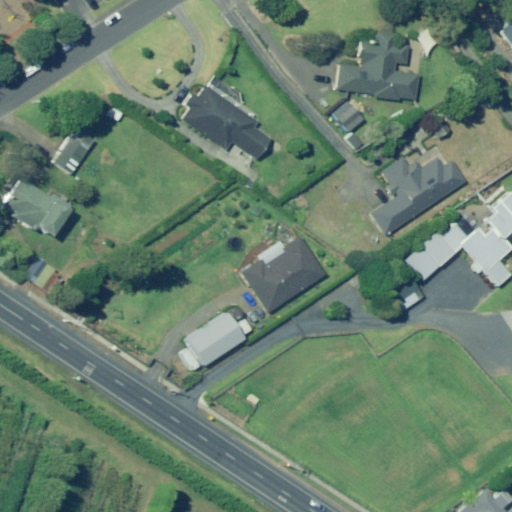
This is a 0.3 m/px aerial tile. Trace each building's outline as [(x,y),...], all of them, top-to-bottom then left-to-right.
[(511,46),(511,19),(511,18),(495,32),(509,48),(511,46)] [(394,33),(392,33),(376,31),(374,41),(359,39),(357,56),(357,57),(359,58),(359,61),(358,64),(361,65),(360,66),(339,64),(336,88),(373,94),(372,96),(398,100),(398,97),(414,100),(417,74),(393,71),(394,62),(404,64),(407,45),(393,43),(394,33)] [(453,68),(447,67),(446,68),(438,67),(437,73),(452,75),(453,68)] [(256,159),(270,139),(253,127),(256,121),(204,85),(197,96),(192,93),(191,94),(184,104),(189,108),(181,119),(225,150),(230,142),(254,158),(256,159)] [(343,100),(327,114),(341,132),(358,118),(343,100)] [(446,129),(435,114),(422,123),(433,138),(446,129)] [(70,174),(93,140),(74,128),(52,162),(70,174)] [(352,133),(345,139),(355,149),(361,143),(352,133)] [(450,160),(447,162),(442,166),(435,157),(419,168),(415,161),(407,166),(402,157),(399,159),(381,171),(389,183),(385,186),(391,195),(395,193),(397,195),(370,214),(384,234),(384,236),(464,181),(450,160)] [(47,197),(36,190),(23,181),(27,173),(19,168),(14,176),(19,179),(18,180),(12,189),(1,205),(14,214),(12,216),(14,218),(17,220),(33,231),(36,227),(49,236),(70,206),(68,205),(51,194),(48,198),(47,197)] [(250,188),(253,183),(246,178),(243,183),(250,188)] [(507,243),(510,240),(511,238),(511,195),(509,192),(491,208),(494,212),(474,231),(463,219),(456,226),(454,224),(446,232),(439,238),(453,252),(460,246),(466,252),(484,272),(507,250),(510,247),(507,243)] [(282,303),(324,275),(297,236),(281,247),(279,248),(281,251),(263,264),(260,259),(258,260),(240,272),(267,313),(282,303)] [(51,295),(62,279),(52,271),(53,270),(45,264),(46,264),(36,257),(34,260),(32,263),(23,276),(51,295)] [(396,314),(422,295),(406,272),(380,290),(396,314)] [(234,325),(227,314),(226,313),(186,340),(203,366),(244,339),(234,325)] [(491,482),(484,487),(487,491),(494,486),(491,482)] [(492,499),(491,497),(483,489),(457,511),(508,511),(507,511),(506,511),(503,511),(501,509),(511,499),(503,490),(492,499)]
